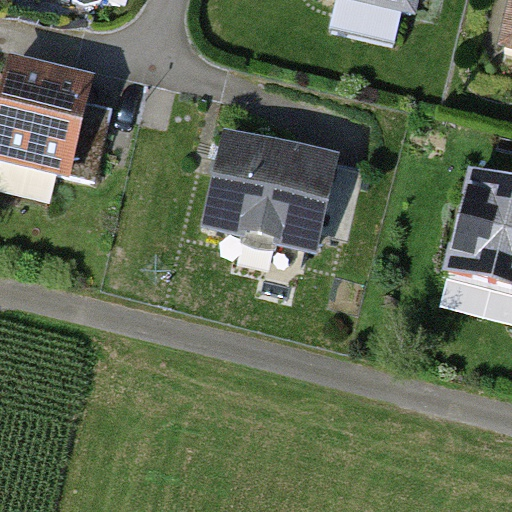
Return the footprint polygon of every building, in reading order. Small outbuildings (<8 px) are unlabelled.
[(427,0),(322,0),(321,4),(421,28),(427,0)] [(92,92),(10,72),(0,112),(0,174),(68,191),(92,92)] [(100,183),(114,120),(90,114),(75,177),(100,183)] [(339,172),(227,146),(206,239),(317,265),(339,172)] [(511,195),(472,186),(443,316),(511,331),(511,195)]
